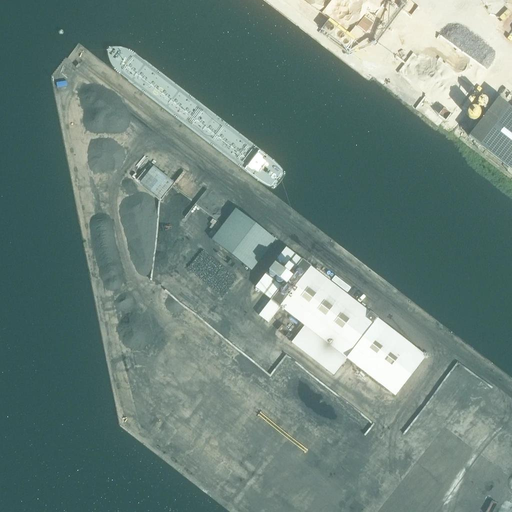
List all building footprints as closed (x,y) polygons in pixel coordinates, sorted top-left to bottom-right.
[(367,15),(360,24),(368,31),(375,22),(367,15)] [(511,109),(498,98),(468,136),(511,170),(511,109)] [(448,118),(453,113),(446,107),(442,112),(448,118)] [(142,181),(163,198),(176,182),(156,165),(142,181)] [(237,207),(214,240),(255,268),(277,236),(237,207)] [(255,287),(271,300),(258,315),(268,323),(281,307),(304,326),(291,343),(333,376),(346,359),(396,397),(426,356),(377,319),(285,248),(255,287)]
